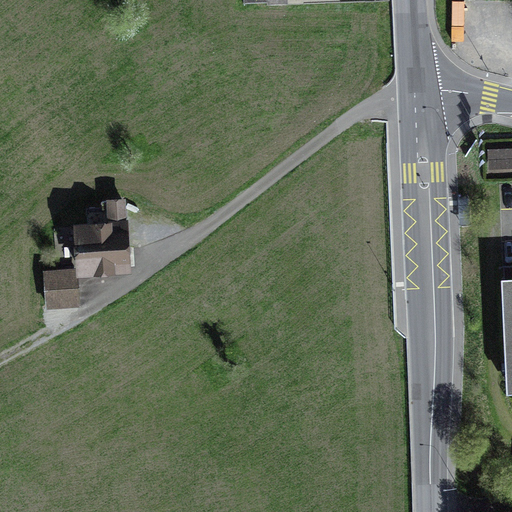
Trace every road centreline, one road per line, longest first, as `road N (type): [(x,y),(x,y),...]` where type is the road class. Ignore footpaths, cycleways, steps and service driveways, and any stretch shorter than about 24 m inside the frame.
road 1 (track): [(0,361),(192,241),(376,102),(415,90)]
road 2 (secondary): [(431,511),(415,90)]
